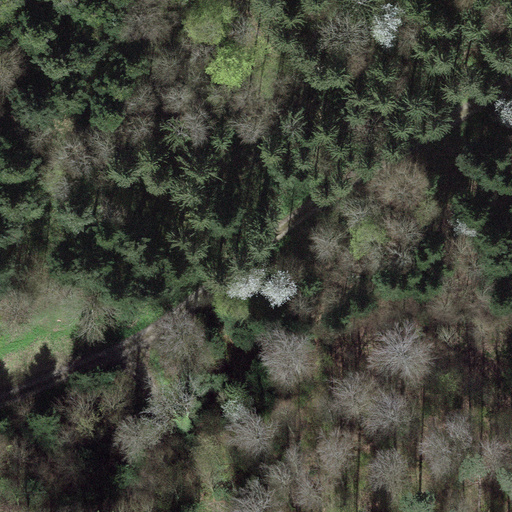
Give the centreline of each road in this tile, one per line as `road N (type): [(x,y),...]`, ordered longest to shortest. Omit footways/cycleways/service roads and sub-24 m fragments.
road 1 (track): [(511,83),(328,194),(121,353)]
road 2 (track): [(121,353),(156,402),(159,455),(131,497),(105,511)]
road 3 (track): [(121,353),(0,404)]
